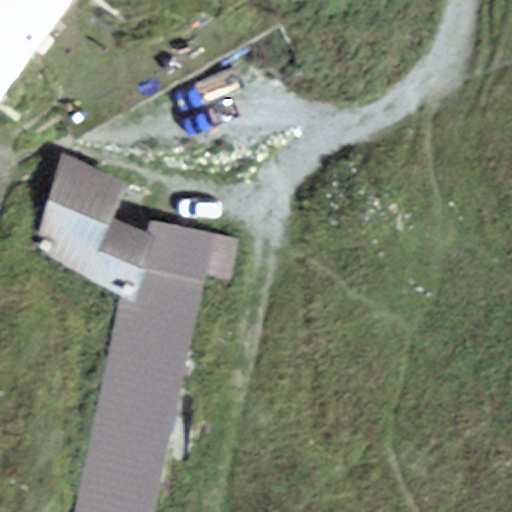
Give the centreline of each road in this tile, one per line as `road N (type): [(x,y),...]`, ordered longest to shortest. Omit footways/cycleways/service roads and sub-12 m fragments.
road 1 (track): [(278,197),(314,154),(404,115),(441,79),(461,46),(469,1)]
road 2 (track): [(258,316),(278,197)]
